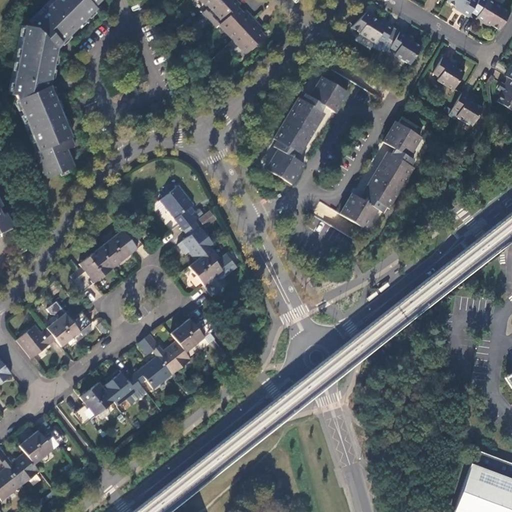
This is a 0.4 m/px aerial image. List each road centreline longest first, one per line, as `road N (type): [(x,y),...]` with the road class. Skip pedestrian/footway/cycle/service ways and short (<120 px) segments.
road 1 (residential): [(0,302),(34,272),(93,183),(125,157)]
road 2 (secondary): [(250,408),(118,511)]
road 3 (residential): [(107,122),(177,90),(136,24)]
road 4 (residential): [(511,29),(493,58),(391,0)]
road 5 (residential): [(201,128),(312,33)]
road 6 (tertiary): [(364,511),(322,376)]
road 7 (residential): [(300,189),(353,102),(383,120)]
road 8 (residential): [(248,215),(305,338)]
road 9 (residential): [(175,300),(155,271),(104,313),(123,339)]
road 10 (residential): [(383,120),(335,198),(300,189)]
road 11 (residential): [(136,24),(86,71),(107,122)]
